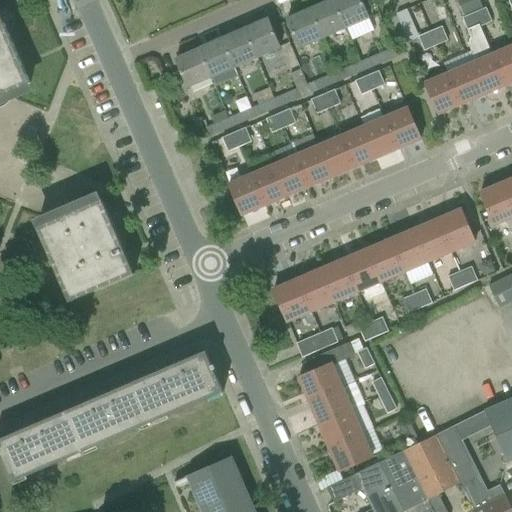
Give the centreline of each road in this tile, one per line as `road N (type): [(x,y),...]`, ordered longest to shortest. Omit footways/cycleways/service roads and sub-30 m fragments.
road 1 (residential): [(204,267),(511,137)]
road 2 (residential): [(0,421),(226,318)]
road 3 (residential): [(204,267),(116,65)]
road 4 (residential): [(310,511),(226,318)]
road 5 (residential): [(116,65),(262,0)]
